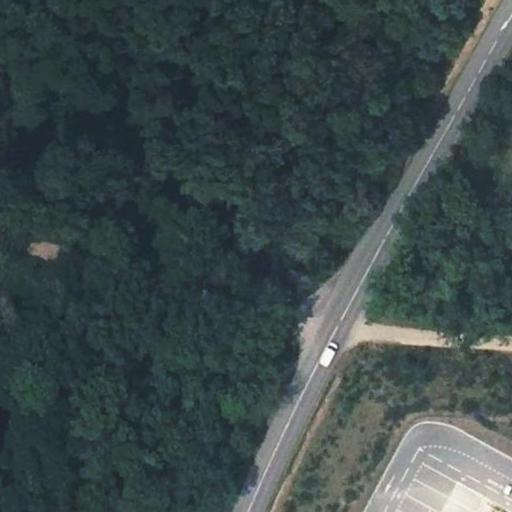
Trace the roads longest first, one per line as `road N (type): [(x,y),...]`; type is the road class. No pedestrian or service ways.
road 1 (primary): [(511,2),(329,324),(241,511)]
road 2 (track): [(0,229),(95,270),(329,324)]
road 3 (track): [(511,345),(329,324)]
